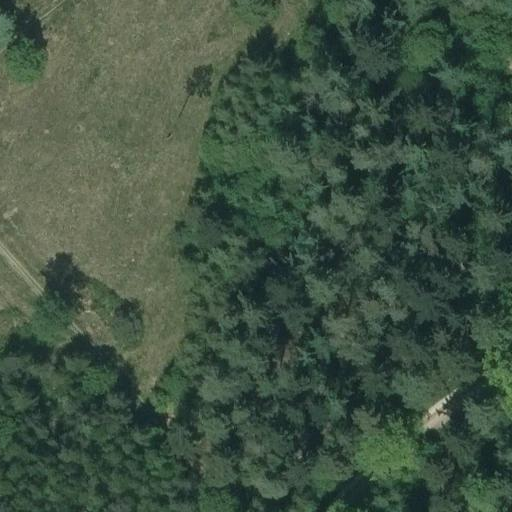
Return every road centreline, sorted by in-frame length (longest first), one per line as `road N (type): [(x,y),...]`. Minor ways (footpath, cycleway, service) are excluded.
road 1 (track): [(219,511),(0,258)]
road 2 (track): [(336,511),(418,432),(511,362)]
